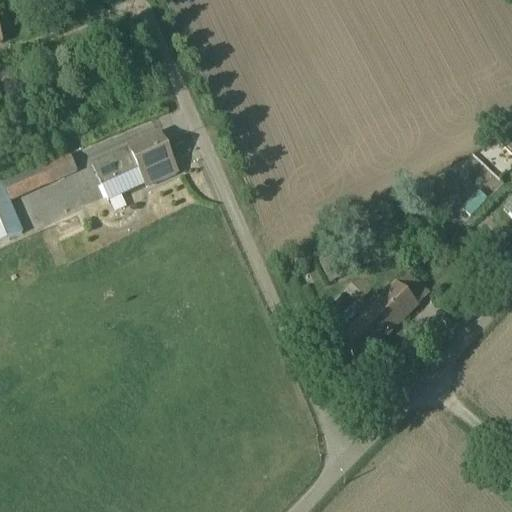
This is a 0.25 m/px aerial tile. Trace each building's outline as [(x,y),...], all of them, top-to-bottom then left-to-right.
[(14,61),(0,67),(0,82),(4,92),(37,78),(38,77),(29,59),(17,65),(14,61)] [(143,191),(175,177),(159,142),(156,137),(143,142),(90,167),(107,204),(106,205),(112,216),(113,216),(124,211),(118,199),(142,188),(143,191)] [(75,175),(66,156),(0,185),(0,244),(21,235),(8,205),(75,175)] [(478,192),(464,211),(473,217),(487,198),(478,192)] [(326,252),(312,259),(325,286),(341,280),(332,262),(331,262),(326,252)] [(357,366),(427,297),(406,277),(395,288),(394,287),(335,345),(357,366)]
